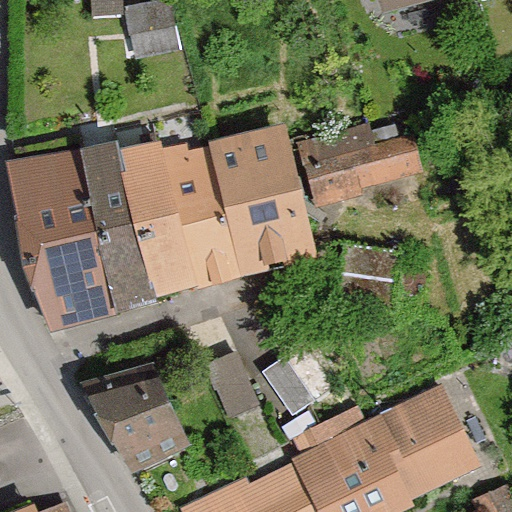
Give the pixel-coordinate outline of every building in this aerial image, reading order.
[(371,0),(377,20),(443,0),(371,0)] [(148,300),(190,291),(159,153),(156,138),(115,148),(148,300)] [(315,264),(288,141),(208,158),(235,281),(315,264)] [(190,291),(235,281),(208,158),(205,143),(159,153),(190,291)] [(103,310),(148,300),(115,148),(69,157),(103,310)] [(42,324),(103,310),(69,157),(8,171),(42,324)] [(133,472),(185,447),(150,377),(98,402),(133,472)] [(331,511),(406,511),(498,465),(455,382),(304,460),(331,511)] [(328,511),(306,467),(214,511),(328,511)]
